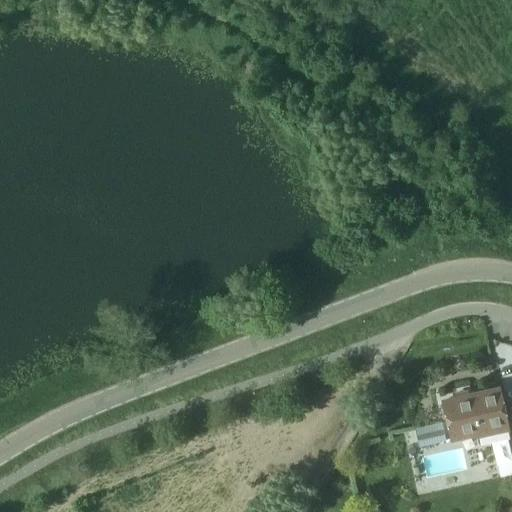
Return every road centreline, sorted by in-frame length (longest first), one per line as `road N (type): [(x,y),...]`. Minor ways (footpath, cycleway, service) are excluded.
road 1 (tertiary): [(511,273),(473,270),(406,287),(99,401),(0,453)]
road 2 (unclassified): [(368,346),(449,314),(511,315)]
